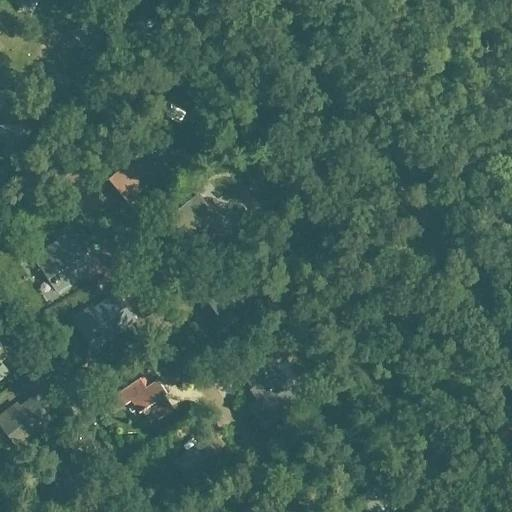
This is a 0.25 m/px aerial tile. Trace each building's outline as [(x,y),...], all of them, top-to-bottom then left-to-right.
[(23,0),(25,9),(62,3),(61,0),(23,0)] [(0,30),(0,49),(14,44),(7,27),(0,30)] [(182,113),(174,121),(183,132),(192,123),(182,113)] [(120,208),(156,178),(137,156),(108,180),(120,194),(113,200),(120,208)] [(179,247),(216,220),(199,196),(169,219),(180,233),(173,238),(179,247)] [(58,289),(90,267),(75,246),(44,267),(58,289)] [(260,309),(244,284),(213,305),(223,320),(216,325),(222,334),(247,317),(248,319),(252,316),(251,315),(260,309)] [(100,342),(131,320),(116,298),(85,320),(100,342)] [(268,364),(248,381),(257,393),(253,396),(260,404),(259,407),(251,413),(258,422),(257,422),(267,435),(282,423),(278,417),(291,407),(289,404),(293,401),(292,400),(295,398),(268,364)] [(141,412),(166,395),(157,381),(154,383),(148,374),(116,396),(123,407),(133,400),(141,412)] [(0,426),(14,446),(45,423),(29,402),(0,423),(0,426)] [(194,483),(225,461),(209,439),(179,462),(194,483)] [(50,499),(81,475),(64,454),(34,478),(50,499)] [(390,511),(403,503),(386,479),(358,500),(366,511),(390,511)] [(111,511),(104,502),(90,511),(89,511),(84,506),(76,511),(111,511)]
